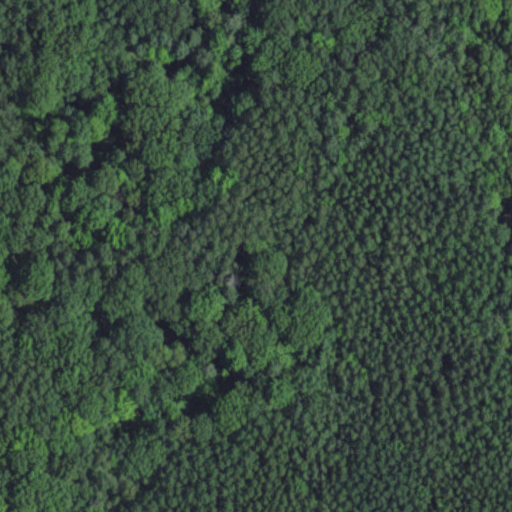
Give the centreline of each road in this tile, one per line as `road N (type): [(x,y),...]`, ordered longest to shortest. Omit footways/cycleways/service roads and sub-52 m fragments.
road 1 (track): [(0,259),(131,208),(209,150),(234,107),(258,88),(387,84),(511,137)]
road 2 (track): [(192,0),(168,91),(147,125),(134,172),(114,328),(154,412),(224,511)]
